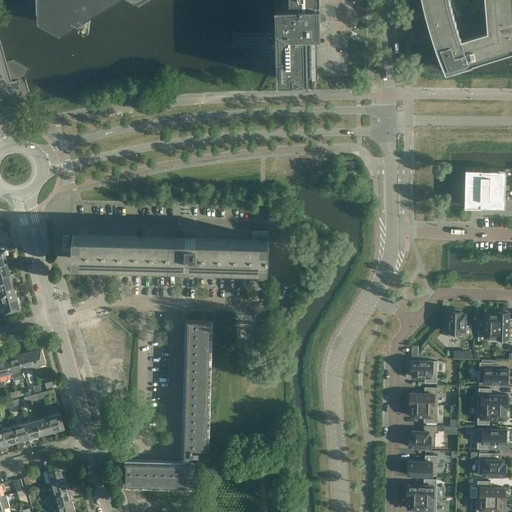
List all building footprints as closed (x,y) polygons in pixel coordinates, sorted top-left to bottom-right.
[(143,0),(38,0),(39,16),(61,28),(79,17),(79,18),(79,24),(85,27),(90,24),(90,18),(84,14),(107,0),(126,0),(135,5),(143,0)] [(289,0),(290,0),(289,0),(289,1),(288,1),(288,0),(283,0),(282,0),(282,1),(277,1),(275,1),(275,2),(276,8),(275,8),(275,10),(276,10),(276,15),(275,15),(275,17),(276,17),(276,22),(275,22),(275,24),(276,24),(276,29),(276,31),(232,32),(233,45),(276,65),(277,71),(277,76),(277,78),(293,78),(293,76),(292,76),(292,70),(293,70),(300,74),(300,73),(306,76),(305,76),(307,77),(307,72),(307,67),(307,65),(306,59),(307,59),(307,58),(306,58),(306,52),(307,52),(307,50),(306,50),(306,45),(307,45),(307,43),(306,43),(306,38),(306,36),(306,31),(306,30),(308,30),(313,30),(319,30),(321,30),(321,28),(320,28),(320,23),(320,21),(321,21),(322,22),(323,22),(324,21),(325,21),(325,20),(326,20),(326,19),(326,18),(326,17),(325,17),(325,16),(324,16),(324,15),(323,15),(322,15),(321,15),(321,16),(320,16),(320,14),(320,9),(320,7),(319,1),(320,1),(319,0),(289,0)] [(442,64),(445,72),(511,51),(511,0),(421,0),(422,1),(424,10),(427,19),(429,27),(431,33),(433,41),(436,50),(438,54),(439,56),(442,64)] [(505,207),(506,170),(506,169),(489,169),(489,172),(482,171),(482,169),(465,168),(464,206),(481,207),(481,204),(488,204),(488,207),(505,207)] [(269,241),(252,240),(196,239),(196,233),(177,233),(177,238),(73,235),(72,259),(80,259),(88,259),(96,259),(104,259),(104,260),(105,260),(105,259),(112,260),(120,260),(128,260),(136,260),(144,260),(144,261),(152,261),(160,261),(168,261),(204,262),(210,262),(210,263),(212,263),(212,262),(219,263),(220,263),(227,263),(228,263),(235,263),(236,263),(243,263),(244,263),(251,263),(251,264),(252,264),(252,263),(259,264),(260,264),(267,264),(268,264),(269,241)] [(0,277),(11,274),(7,263),(0,264),(0,277)] [(11,274),(0,277),(0,290),(14,286),(11,274)] [(17,298),(14,286),(0,290),(0,298),(1,302),(17,298)] [(20,309),(17,298),(1,302),(4,313),(4,314),(21,309),(20,309)] [(465,325),(465,313),(461,313),(461,311),(460,311),(460,309),(450,309),(450,311),(449,311),(449,337),(471,337),(471,325),(465,325)] [(500,311),(497,311),(496,341),(508,341),(511,340),(511,328),(508,328),(509,312),(507,311),(507,310),(500,310),(500,311)] [(496,341),(497,311),(496,311),(496,312),(494,312),(494,311),(486,311),(486,312),(485,312),(484,329),(478,328),(478,340),(484,340),(484,341),(496,341)] [(211,320),(187,320),(187,321),(188,321),(188,322),(188,326),(188,330),(188,335),(188,339),(188,343),(187,343),(187,347),(188,347),(187,352),(187,356),(187,360),(187,364),(187,369),(187,372),(187,377),(186,381),(187,381),(186,386),(186,389),(186,394),(186,398),(186,403),(186,406),(186,411),(185,415),(186,415),(186,420),(185,420),(185,423),(185,428),(185,432),(185,437),(185,440),(185,445),(184,457),(184,461),(195,461),(195,448),(207,449),(207,448),(210,321),(211,321),(211,320)] [(41,348),(30,351),(34,366),(45,363),(46,363),(42,347),(41,347),(41,348)] [(34,366),(30,351),(18,354),(23,369),(34,366)] [(23,369),(18,354),(7,357),(11,373),(23,369)] [(11,373),(7,357),(0,359),(0,377),(1,381),(12,377),(11,373)] [(437,361),(411,360),(411,361),(409,361),(409,371),(411,371),(411,372),(413,372),(412,376),(425,377),(425,383),(437,383),(437,361)] [(509,382),(509,370),(507,370),(508,369),(491,368),(491,362),(479,362),(479,382),(507,383),(507,382),(509,382)] [(410,394),(408,394),(408,403),(410,403),(410,404),(438,405),(438,393),(437,393),(438,387),(424,387),(424,393),(410,392),(410,394)] [(507,396),(508,395),(491,394),(491,388),(479,388),(479,394),(478,394),(477,406),(507,407),(507,404),(508,404),(509,396),(507,396)] [(437,417),(438,405),(410,404),(410,405),(408,405),(408,415),(411,415),(411,416),(424,416),(424,422),(437,422),(437,416),(437,417)] [(507,407),(477,406),(477,418),(477,424),(489,424),(489,418),(506,419),(506,417),(507,417),(507,410),(506,410),(506,407),(507,407)] [(59,413),(48,416),(53,432),(64,428),(64,429),(60,413),(59,413)] [(53,432),(48,416),(37,419),(41,435),(53,432)] [(41,435),(37,419),(25,423),(29,438),(41,435)] [(29,438),(25,423),(13,426),(18,441),(29,438)] [(409,445),(409,446),(435,447),(435,432),(438,432),(438,425),(423,424),(423,431),(411,430),(411,434),(409,434),(409,436),(407,436),(407,445),(409,445)] [(18,441),(13,426),(2,429),(6,445),(18,441)] [(506,429),(478,428),(477,449),(489,449),(489,443),(506,443),(506,442),(507,442),(508,430),(506,430),(506,429)] [(505,474),(506,474),(507,465),(505,465),(505,463),(503,463),(503,459),(491,459),(491,453),(479,453),(479,475),(505,475),(505,474)] [(437,455),(425,455),(425,461),(408,460),(408,462),(407,462),(406,473),(408,473),(408,475),(436,476),(437,455)] [(124,461),(124,462),(126,462),(125,484),(126,484),(162,484),(194,485),(194,486),(195,486),(195,463),(194,462),(194,463),(127,461),(124,461)] [(63,466),(47,471),(48,471),(51,483),(66,478),(63,467),(63,466)] [(21,478),(13,480),(17,492),(24,490),(21,478)] [(69,490),(66,478),(51,483),(54,494),(69,490)] [(406,485),(406,493),(407,493),(407,496),(437,497),(437,485),(436,485),(436,479),(424,478),(424,485),(407,484),(407,485),(406,485)] [(476,486),(476,498),(504,499),(504,487),(490,487),(490,481),(477,480),(477,486),(476,486)] [(73,501),(69,490),(54,494),(57,506),(73,501)] [(7,495),(1,496),(0,496),(0,509),(5,508),(10,507),(7,495)] [(436,509),(437,497),(407,496),(408,497),(408,499),(407,499),(407,507),(408,507),(408,508),(424,509),(424,511),(435,511),(436,509)] [(504,500),(504,499),(476,498),(476,510),(477,510),(476,511),(489,511),(490,510),(502,510),(502,509),(505,509),(506,500),(504,500)] [(37,506),(35,499),(30,501),(33,511),(34,511),(39,511),(37,506)] [(75,511),(73,501),(57,506),(59,511),(75,511)]
